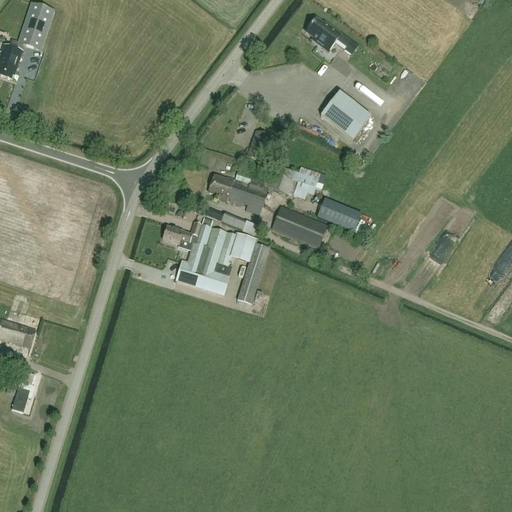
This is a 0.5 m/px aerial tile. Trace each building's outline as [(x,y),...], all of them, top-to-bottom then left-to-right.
[(11,42),(9,48),(19,51),(21,46),(40,52),(53,13),(31,5),(17,44),(11,42)] [(315,21),(305,35),(317,44),(316,45),(328,55),(341,37),(324,24),(323,26),(315,21)] [(351,42),(344,51),(351,56),(357,47),(351,42)] [(0,78),(10,82),(12,77),(13,78),(22,52),(19,51),(9,48),(3,46),(0,54),(0,78)] [(387,93),(392,97),(410,75),(404,71),(387,93)] [(365,81),(361,85),(383,102),(386,98),(365,81)] [(351,143),(370,119),(338,94),(319,118),(351,143)] [(251,124),(252,118),(241,116),(240,122),(251,124)] [(295,127),(293,131),(314,139),(316,134),(295,127)] [(247,158),(260,163),(268,166),(269,164),(272,157),(264,153),(269,138),(256,133),(250,149),(247,158)] [(224,136),(220,152),(238,156),(242,141),(224,136)] [(314,189),(319,175),(300,169),(298,175),(277,169),(275,177),(267,174),(264,183),(237,174),(235,182),(227,179),(226,182),(214,178),(208,195),(218,198),(217,201),(242,209),(242,207),(247,208),(245,212),(260,217),(266,199),(268,200),(271,193),(292,199),(292,198),(304,202),(308,187),(314,189)] [(361,216),(324,201),(317,219),(354,235),(361,216)] [(199,215),(201,209),(191,205),(189,210),(199,215)] [(319,249),(328,226),(281,208),(272,231),(319,249)] [(229,218),(223,216),(205,209),(202,217),(220,224),(226,226),(241,232),(255,238),(258,229),(245,224),(230,218),(229,218)] [(235,239),(194,226),(191,238),(166,230),(162,243),(178,248),(177,250),(189,254),(186,265),(181,263),(175,284),(222,299),(231,271),(227,269),(231,260),(249,266),(237,304),(250,308),(268,252),(255,247),(256,244),(235,237),(235,239)] [(395,260),(399,250),(392,248),(388,258),(395,260)] [(334,261),(336,255),(323,251),(322,257),(334,261)] [(0,318),(0,338),(4,340),(9,321),(0,318)] [(9,321),(4,340),(30,348),(36,329),(9,321)] [(0,375),(3,377),(9,358),(0,355),(0,375)]
